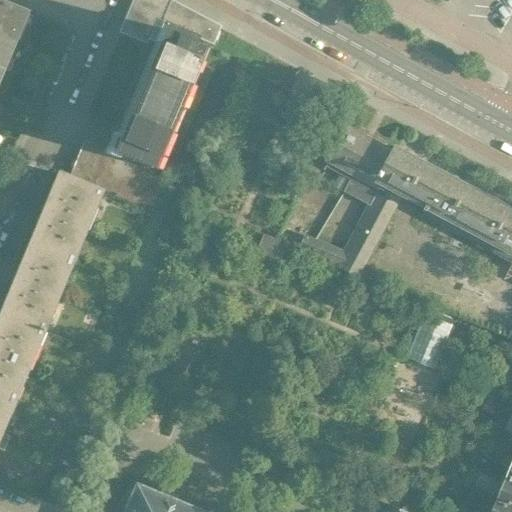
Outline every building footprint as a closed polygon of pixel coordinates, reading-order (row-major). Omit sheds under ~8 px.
[(210,43),(216,28),(169,3),(168,3),(161,0),(134,0),(133,4),(133,5),(133,6),(133,7),(133,8),(134,9),(136,10),(143,13),(135,35),(145,39),(145,40),(146,41),(147,40),(157,44),(113,153),(111,152),(110,154),(146,169),(197,46),(194,44),(196,38),(210,43)] [(0,35),(17,43),(29,15),(21,12),(22,10),(14,6),(13,9),(0,2),(0,35)] [(0,68),(5,71),(17,43),(0,35),(0,68)] [(511,209),(448,175),(391,145),(390,146),(396,149),(394,152),(346,127),(345,128),(341,126),(334,139),(338,142),(325,166),(350,179),(344,192),(368,205),(343,252),(305,236),(300,248),(299,251),(346,270),(359,277),(403,193),(427,205),(426,208),(429,210),(426,216),(511,261),(511,209)] [(159,181),(146,169),(110,154),(97,148),(98,147),(96,146),(96,147),(83,142),(82,144),(80,143),(80,145),(82,146),(76,160),(74,159),(73,161),(75,162),(69,177),(67,176),(67,177),(97,190),(132,204),(133,203),(150,204),(159,181)] [(67,261),(97,190),(67,177),(67,178),(57,174),(27,245),(67,261)] [(280,265),(289,243),(275,237),(263,233),(255,255),(280,265)] [(0,313),(39,330),(67,261),(27,245),(0,310),(0,313)] [(427,312),(408,354),(437,367),(456,325),(427,312)] [(0,395),(10,400),(39,330),(0,313),(0,395)] [(187,379),(197,354),(180,348),(170,373),(187,379)] [(151,387),(155,376),(145,372),(140,383),(151,387)] [(494,379),(482,410),(493,415),(506,383),(494,379)] [(0,424),(10,400),(0,395),(0,424)] [(511,483),(507,481),(499,500),(511,505),(511,483)] [(202,511),(133,483),(121,511),(202,511)] [(511,511),(511,505),(499,500),(494,511),(511,511)]
